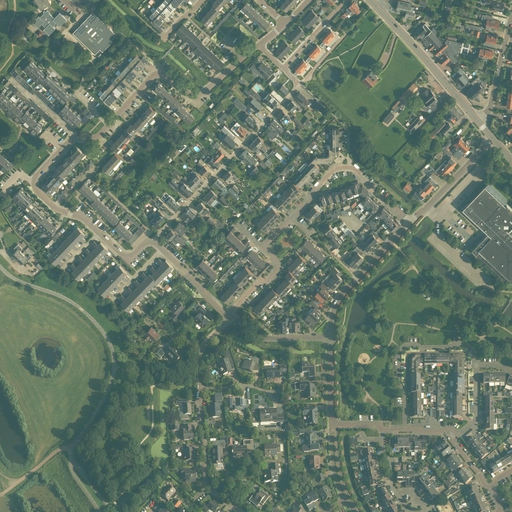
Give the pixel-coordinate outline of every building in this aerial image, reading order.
[(169,10),(171,12),(173,14),(176,12),(173,9),(174,8),(170,5),(170,4),(166,0),(163,0),(162,2),(170,9),(169,10)] [(170,5),(174,8),(177,5),(175,4),(176,3),(173,0),(166,0),(170,4),(170,5)] [(216,0),(212,5),(213,6),(218,10),(222,5),(216,0)] [(484,0),(483,3),(488,4),(487,10),(496,12),(497,10),(502,11),(502,10),(503,10),(504,8),(503,7),(504,4),(493,1),(492,0),(484,0)] [(290,6),(285,1),(281,6),(286,11),(290,6)] [(413,7),(410,6),(411,4),(398,1),(398,2),(396,2),(395,8),(396,8),(396,9),(406,12),(405,16),(413,18),(415,9),(413,9),(413,7)] [(162,2),(159,5),(164,10),(163,11),(167,15),(171,12),(169,10),(170,9),(162,2)] [(246,12),(251,6),(247,2),(241,8),(246,12)] [(344,17),(344,18),(357,5),(357,4),(356,3),(355,3),(354,2),(349,7),(348,7),(345,9),(347,11),(343,15),(345,17),(344,17)] [(449,8),(450,5),(444,4),(442,12),(446,13),(447,8),(449,8)] [(163,17),(167,21),(169,19),(166,16),(167,15),(163,11),(164,10),(159,5),(156,8),(164,16),(163,17)] [(361,9),(357,5),(344,18),(345,18),(346,18),(345,17),(349,14),(351,16),(354,12),(356,14),(361,9)] [(209,10),(215,16),(219,11),(218,10),(213,6),(209,10)] [(251,16),(256,11),(251,6),(246,12),(251,16)] [(157,18),(161,21),(164,18),(167,21),(163,17),(164,16),(156,8),(153,12),(158,17),(157,18)] [(47,10),(45,11),(44,10),(43,12),(44,13),(40,17),(38,16),(32,23),(37,28),(42,24),(45,27),(43,30),(49,35),(55,28),(53,26),(56,23),(60,27),(67,20),(59,12),(54,18),(49,13),(50,12),(47,10)] [(93,12),(88,17),(73,33),(95,54),(100,49),(102,51),(113,41),(111,40),(116,34),(105,24),(109,19),(100,10),(96,15),(93,12)] [(205,15),(211,20),(215,16),(209,10),(205,15)] [(430,21),(432,11),(425,10),(425,12),(424,15),(423,19),(430,21)] [(255,21),(261,15),(256,11),(251,16),(255,21)] [(307,16),(314,23),(319,17),(312,11),(307,16)] [(158,17),(153,12),(150,15),(153,18),(150,22),(161,32),(163,30),(161,28),(163,25),(160,22),(161,21),(157,18),(158,17)] [(483,22),(499,25),(500,21),(491,19),(492,15),(485,14),(483,22)] [(211,20),(205,15),(201,20),(207,25),(211,20)] [(260,25),(265,19),(261,15),(255,21),(260,25)] [(314,23),(307,16),(302,22),(309,28),(314,23)] [(265,19),(260,25),(264,29),(270,23),(265,19)] [(499,25),(483,22),(482,27),(495,30),(496,29),(498,30),(499,25)] [(422,39),(431,31),(425,23),(422,25),(414,32),(418,37),(419,36),(422,39)] [(179,37),(188,28),(183,24),(176,31),(180,34),(178,36),(179,37)] [(293,31),(300,38),(305,32),(298,26),(293,31)] [(188,28),(179,37),(180,38),(182,36),(185,39),(183,41),(184,42),(193,32),(188,28)] [(330,30),(326,34),(334,42),(338,37),(330,30)] [(300,38),(293,31),(288,37),(295,43),(300,38)] [(431,31),(422,39),(424,41),(423,42),(430,50),(431,48),(433,51),(437,55),(441,52),(444,49),(447,52),(446,54),(450,59),(449,60),(453,65),(458,60),(457,59),(462,43),(462,42),(463,42),(436,36),(431,31)] [(193,32),(184,42),(185,42),(187,40),(190,43),(188,45),(189,46),(197,37),(193,32)] [(326,34),(322,39),(330,46),(334,42),(326,34)] [(486,38),(486,41),(486,42),(487,42),(487,45),(492,47),(493,43),(495,44),(496,36),(487,34),(487,35),(484,34),(483,37),(486,38)] [(197,37),(189,46),(189,47),(191,44),(194,47),(191,50),(192,51),(202,41),(197,37)] [(202,41),(192,51),(193,52),(195,50),(198,52),(196,55),(197,55),(206,46),(201,42),(202,41)] [(279,46),(286,53),(291,47),(284,41),(279,46)] [(467,54),(470,44),(462,42),(462,43),(460,53),(467,54)] [(316,45),(312,49),(320,57),(324,52),(316,45)] [(206,46),(197,55),(198,56),(200,54),(203,57),(201,59),(202,60),(210,50),(206,46)] [(286,53),(279,46),(274,52),(281,58),(286,53)] [(478,53),(478,55),(477,58),(486,61),(487,57),(491,58),(493,51),(480,48),(479,50),(478,49),(477,53),(478,53)] [(312,49),(308,54),(316,61),(320,57),(312,49)] [(450,59),(446,54),(447,52),(444,49),(441,52),(443,54),(438,59),(443,65),(449,60),(450,59)] [(210,50),(202,60),(203,60),(204,58),(207,61),(206,63),(207,64),(215,55),(210,50)] [(136,55),(133,58),(138,63),(137,64),(142,68),(144,64),(147,67),(149,65),(145,61),(144,62),(136,55)] [(215,55),(207,64),(207,65),(209,63),(212,65),(210,67),(211,68),(220,59),(215,55)] [(27,73),(35,64),(33,62),(34,61),(30,57),(21,67),(27,73)] [(138,71),(141,74),(144,71),(141,69),(142,68),(137,64),(138,63),(133,58),(130,61),(138,69),(137,70),(138,71)] [(307,63),(310,66),(315,62),(311,58),(307,63)] [(218,70),(225,63),(220,59),(211,68),(212,69),(214,67),(217,70),(215,72),(217,73),(219,71),(218,70)] [(266,78),(272,71),(259,59),(251,68),(255,72),(256,71),(260,75),(261,73),(266,78)] [(302,60),(298,65),(304,69),(308,65),(302,60)] [(131,71),(135,74),(138,71),(137,70),(138,69),(130,61),(127,65),(132,70),(131,71)] [(35,64),(27,73),(31,76),(40,66),(39,65),(37,66),(35,64)] [(131,76),(135,80),(137,78),(134,76),(135,74),(131,71),(132,70),(127,65),(124,68),(132,75),(131,76)] [(298,65),(294,69),(300,74),(304,69),(298,65)] [(40,66),(31,76),(34,80),(42,71),(40,69),(42,68),(40,66)] [(461,69),(460,67),(454,72),(458,77),(456,79),(459,82),(458,83),(461,85),(462,85),(469,78),(463,71),(461,69)] [(125,78),(129,81),(132,78),(135,81),(135,80),(131,76),(132,75),(124,68),(121,71),(126,76),(125,78)] [(12,75),(15,78),(19,73),(15,69),(11,74),(12,75)] [(49,72),(48,70),(44,74),(42,71),(34,80),(38,83),(49,72)] [(125,83),(129,87),(131,85),(128,82),(129,81),(125,78),(126,76),(121,71),(118,75),(126,82),(125,83)] [(377,76),(375,74),(372,71),(362,80),(369,88),(377,80),(375,78),(377,76)] [(49,72),(38,83),(40,82),(43,85),(51,77),(49,75),(51,73),(49,72)] [(268,84),(275,76),(273,74),(265,81),(268,84)] [(119,84),(123,88),(126,85),(129,87),(125,83),(126,82),(118,75),(115,78),(120,83),(119,84)] [(485,79),(483,81),(481,80),(478,76),(471,82),(474,86),(467,92),(473,99),(474,97),(476,96),(484,89),(486,83),(487,80),(485,79)] [(51,77),(43,85),(47,89),(57,79),(55,77),(53,79),(51,77)] [(119,90),(123,94),(126,91),(122,89),(123,88),(119,84),(120,83),(115,78),(112,82),(120,89),(119,90)] [(57,79),(47,89),(51,92),(59,84),(57,82),(58,80),(57,79)] [(113,91),(117,94),(120,91),(123,94),(119,90),(120,89),(112,82),(109,85),(114,90),(113,91)] [(152,87),(153,88),(152,90),(156,94),(163,87),(158,82),(156,85),(156,84),(152,87)] [(284,94),(288,90),(282,84),(281,86),(278,83),(275,86),(284,94)] [(405,101),(418,87),(413,83),(401,97),(405,101)] [(59,84),(51,92),(55,96),(64,86),(63,84),(61,86),(59,84)] [(113,97),(117,101),(120,98),(117,95),(117,94),(113,91),(114,90),(109,85),(106,88),(114,95),(113,97)] [(64,86),(55,96),(58,100),(66,91),(64,89),(66,88),(64,86)] [(162,96),(168,91),(163,87),(156,94),(156,95),(158,93),(162,96)] [(107,97),(111,101),(114,98),(117,101),(113,97),(114,95),(106,88),(103,92),(108,96),(107,97)] [(247,96),(250,93),(245,88),(242,91),(247,96)] [(426,102),(435,95),(430,90),(429,91),(427,89),(422,93),(424,95),(422,97),(426,102)] [(66,91),(58,100),(62,103),(68,98),(72,93),(70,92),(69,93),(66,91)] [(167,101),(172,95),(168,91),(162,96),(167,101)] [(108,96),(103,92),(100,95),(108,102),(107,103),(111,107),(114,105),(111,102),(111,101),(107,97),(108,96)] [(305,108),(310,102),(300,92),(295,97),(297,99),(297,100),(305,108)] [(271,107),(277,101),(268,93),(262,99),(271,107)] [(6,94),(0,100),(0,103),(1,104),(0,104),(0,106),(1,107),(10,98),(6,94)] [(172,105),(177,99),(172,95),(167,101),(172,105)] [(429,108),(432,111),(438,105),(437,105),(435,103),(438,101),(434,96),(435,95),(426,102),(422,105),(427,110),(429,108)] [(10,98),(1,107),(2,109),(4,107),(6,109),(14,102),(10,98)] [(234,101),(243,111),(247,107),(237,98),(234,101)] [(257,111),(261,106),(253,98),(246,105),(249,108),(251,106),(257,111)] [(180,105),(182,103),(177,99),(172,105),(176,109),(180,105)] [(313,104),(322,113),(326,109),(316,100),(313,104)] [(297,111),(300,109),(296,106),(297,106),(292,101),(287,106),(292,111),(294,108),(297,111)] [(403,104),(400,101),(393,109),(396,112),(403,104)] [(14,102),(6,109),(8,111),(7,113),(8,115),(18,105),(14,102)] [(63,115),(70,107),(66,104),(57,113),(59,115),(60,113),(63,115)] [(451,115),(457,109),(453,104),(444,112),(447,116),(450,114),(451,115)] [(18,105),(8,115),(10,116),(12,115),(14,117),(21,109),(18,105)] [(176,109),(175,110),(180,115),(185,109),(180,105),(176,109)] [(145,111),(151,115),(155,111),(149,106),(145,111)] [(70,107),(63,115),(65,117),(63,119),(65,120),(74,111),(70,107)] [(87,116),(92,112),(87,108),(83,112),(87,116)] [(21,109),(14,117),(16,119),(14,120),(16,122),(27,110),(25,112),(21,109)] [(184,119),(190,113),(185,109),(180,115),(184,119)] [(457,109),(451,115),(452,116),(447,120),(449,122),(451,121),(452,122),(462,114),(457,109)] [(27,110),(16,122),(17,123),(21,120),(23,122),(30,114),(27,110)] [(288,121),(290,118),(283,110),(277,116),(282,120),(285,118),(288,121)] [(74,111),(65,120),(66,122),(68,120),(70,122),(78,114),(74,111)] [(141,115),(150,123),(154,119),(150,116),(151,115),(145,111),(141,115)] [(307,119),(303,123),(305,125),(305,124),(308,121),(312,117),(311,115),(306,111),(304,114),(308,118),(307,119)] [(222,121),(228,115),(225,112),(219,118),(222,121)] [(243,120),(250,127),(251,126),(252,126),(253,125),(253,124),(255,121),(254,120),(255,119),(252,116),(251,117),(248,114),(245,112),(243,114),(244,114),(241,117),(243,120)] [(394,116),(390,112),(383,119),(387,123),(394,116)] [(190,113),(184,119),(189,123),(194,117),(190,113)] [(30,114),(23,122),(25,124),(23,126),(25,127),(34,118),(30,114)] [(78,114),(70,122),(72,124),(71,126),(72,128),(81,118),(78,114)] [(137,120),(142,125),(146,120),(150,123),(141,115),(137,120)] [(304,126),(300,122),(295,117),(292,120),(298,125),(299,124),(300,125),(298,127),(300,128),(302,126),(302,127),(304,126)] [(417,117),(407,127),(413,132),(422,122),(417,117)] [(34,118),(25,127),(27,129),(28,127),(30,129),(38,121),(34,118)] [(142,125),(137,120),(133,124),(137,128),(138,129),(141,132),(142,130),(140,128),(142,125)] [(272,140),(278,133),(279,133),(283,128),(274,120),(269,124),(270,125),(268,127),(271,130),(267,135),(272,140)] [(38,121),(30,129),(32,131),(31,133),(33,134),(42,125),(38,121)] [(443,121),(429,135),(432,138),(433,137),(434,139),(436,136),(435,135),(446,124),(443,121)] [(247,132),(240,125),(237,122),(231,128),(238,135),(239,134),(242,137),(247,132)] [(131,123),(127,128),(132,133),(137,128),(131,123)] [(441,135),(444,138),(454,128),(449,123),(441,131),(443,132),(441,135)] [(235,136),(224,126),(221,129),(227,134),(222,139),(230,147),(235,142),(232,138),(235,136)] [(123,133),(128,137),(132,133),(127,128),(123,133)] [(294,136),(294,135),(288,129),(285,132),(292,138),(293,137),(294,136)] [(119,137),(124,142),(128,137),(123,133),(119,137)] [(264,151),(265,151),(266,149),(263,146),(264,145),(262,142),(263,141),(258,136),(254,141),(259,146),(264,151)] [(115,142),(120,147),(124,142),(119,137),(115,142)] [(454,146),(450,151),(454,154),(457,150),(460,147),(465,142),(460,138),(453,145),(454,146)] [(181,151),(187,145),(182,141),(176,147),(181,151)] [(265,151),(264,151),(259,146),(254,141),(249,146),(254,150),(257,152),(259,150),(265,155),(266,153),(265,151)] [(120,147),(115,142),(110,147),(116,151),(120,147)] [(460,147),(457,150),(462,155),(470,147),(468,145),(468,144),(466,142),(465,143),(465,142),(460,147)] [(126,144),(123,148),(126,151),(123,154),(126,157),(132,150),(126,144)] [(73,151),(81,158),(85,154),(75,145),(73,147),(75,148),(73,151)] [(451,152),(450,151),(449,151),(449,150),(447,148),(444,146),(440,149),(434,156),(437,159),(443,152),(442,151),(443,150),(449,156),(452,153),(451,152)] [(269,159),(277,151),(274,148),(266,157),(269,159)] [(218,149),(216,151),(212,155),(218,161),(224,154),(218,149)] [(254,164),(256,162),(257,161),(254,158),(245,149),(242,153),(254,164)] [(333,160),(339,154),(339,150),(334,150),(334,149),(329,150),(329,155),(328,156),(333,160)] [(454,154),(453,154),(458,159),(462,155),(457,150),(454,154)] [(68,153),(78,162),(81,158),(73,151),(71,153),(69,151),(68,153)] [(282,156),(277,151),(274,154),(279,160),(282,156)] [(66,158),(74,166),(78,162),(68,153),(66,154),(68,156),(66,158)] [(111,158),(116,163),(121,159),(115,153),(111,158)] [(254,164),(242,153),(239,156),(248,164),(251,166),(248,170),(252,174),(258,168),(254,164)] [(214,168),(219,162),(213,156),(211,158),(208,156),(204,160),(207,162),(208,162),(214,168)] [(322,157),(317,157),(316,156),(312,160),(316,164),(317,162),(322,162),(322,157)] [(322,162),(327,162),(329,164),(333,160),(328,156),(327,157),(322,157),(322,162)] [(451,157),(447,160),(446,159),(442,163),(449,171),(451,168),(452,169),(454,167),(453,166),(457,163),(451,157)] [(61,160),(71,170),(74,166),(66,158),(64,160),(62,159),(61,160)] [(107,163),(115,170),(112,168),(116,163),(111,158),(107,163)] [(204,176),(209,171),(202,164),(204,162),(200,158),(198,160),(199,161),(197,163),(202,168),(199,171),(204,176)] [(7,160),(0,167),(0,171),(2,173),(3,172),(7,167),(10,170),(15,164),(11,161),(10,162),(7,160)] [(59,166),(67,173),(71,170),(61,160),(59,162),(61,163),(59,166)] [(266,164),(262,161),(263,161),(262,160),(259,163),(264,169),(267,166),(266,164)] [(317,173),(319,171),(317,169),(319,167),(316,164),(312,160),(309,163),(308,162),(307,163),(308,164),(317,173)] [(311,175),(313,173),(316,175),(317,173),(308,164),(305,162),(302,165),(304,168),(311,175)] [(115,170),(107,163),(102,167),(111,175),(115,170)] [(424,166),(432,173),(435,170),(430,165),(428,163),(424,166)] [(444,176),(449,171),(442,163),(444,166),(440,170),(439,169),(439,168),(437,170),(437,171),(436,172),(439,176),(442,173),(444,176)] [(54,168),(63,177),(67,173),(59,166),(57,168),(55,166),(54,168)] [(432,173),(424,166),(420,171),(424,175),(426,173),(429,176),(432,173)] [(53,175),(62,182),(65,179),(63,177),(54,168),(52,169),(55,173),(53,175)] [(300,172),(310,181),(312,179),(309,177),(311,175),(304,168),(300,172)] [(197,183),(201,179),(193,170),(192,171),(192,170),(189,174),(189,175),(192,177),(192,178),(197,183)] [(235,180),(237,178),(233,175),(228,171),(223,177),(227,181),(231,177),(235,180)] [(310,181),(300,172),(297,176),(304,183),(306,181),(308,183),(310,181)] [(153,173),(148,178),(151,181),(156,176),(153,173)] [(48,177),(58,186),(62,182),(53,175),(51,177),(50,175),(48,177)] [(304,183),(297,176),(293,180),(302,189),(304,187),(302,185),(304,183)] [(46,182),(54,190),(58,186),(48,177),(47,179),(48,180),(46,182)] [(169,181),(170,182),(170,183),(169,182),(167,183),(170,186),(176,192),(177,191),(178,193),(180,191),(186,197),(192,192),(184,184),(181,187),(175,182),(175,181),(173,179),(172,180),(171,178),(169,181)] [(192,178),(187,182),(193,188),(197,183),(192,178)] [(424,186),(430,191),(435,186),(434,186),(437,183),(431,178),(426,183),(427,184),(424,186)] [(221,192),(225,187),(217,179),(213,184),(221,192)] [(359,186),(358,181),(351,183),(352,185),(350,186),(352,193),(353,193),(358,191),(356,188),(360,187),(359,186)] [(54,190),(46,182),(44,185),(43,183),(41,185),(43,186),(45,188),(51,194),(54,190)] [(84,192),(89,187),(84,182),(79,188),(84,192)] [(289,187),(296,193),(298,191),(300,192),(301,191),(293,183),(289,187)] [(486,184),(484,185),(462,208),(488,232),(485,235),(472,249),(504,280),(506,277),(511,282),(511,208),(506,203),(505,198),(489,183),(486,184)] [(231,188),(239,196),(243,191),(240,189),(239,190),(234,185),(231,188)] [(365,196),(368,193),(368,191),(362,185),(359,186),(360,187),(356,188),(358,191),(358,193),(361,192),(365,196)] [(350,186),(347,187),(347,188),(344,189),(346,196),(353,194),(353,193),(352,193),(350,186)] [(430,191),(424,186),(423,188),(421,186),(414,193),(421,200),(430,191)] [(89,187),(84,192),(88,197),(94,191),(89,187)] [(230,187),(228,189),(229,190),(228,191),(227,191),(230,194),(232,196),(235,199),(237,197),(239,196),(231,188),(230,187)] [(296,193),(289,187),(285,191),(294,199),(295,197),(294,195),(296,193)] [(16,201),(24,193),(22,191),(23,189),(22,188),(12,198),(16,201)] [(341,202),(347,199),(346,196),(344,189),(341,190),(341,191),(338,192),(340,199),(341,202)] [(210,204),(217,196),(211,190),(203,198),(210,204)] [(94,191),(88,197),(93,201),(91,202),(98,195),(94,191)] [(294,199),(285,191),(282,194),(288,201),(290,198),(292,200),(294,199)] [(338,192),(334,193),(333,192),(331,193),(333,201),(334,202),(340,199),(338,192)] [(24,193),(16,201),(20,205),(29,195),(28,194),(26,195),(24,193)] [(324,206),(327,205),(324,195),(322,195),(321,193),(318,195),(319,199),(317,200),(314,202),(320,207),(322,209),(324,207),(324,206)] [(324,195),(327,205),(328,206),(331,205),(330,202),(333,201),(331,193),(327,195),(327,194),(324,195)] [(371,198),(369,197),(370,196),(368,193),(365,196),(362,200),(359,202),(363,206),(365,204),(371,198)] [(288,201),(282,194),(278,198),(286,206),(288,205),(286,203),(288,201)] [(24,208),(31,200),(29,198),(31,197),(29,195),(20,205),(24,208)] [(98,195),(91,202),(96,207),(101,201),(97,197),(98,195)] [(155,202),(152,199),(151,197),(150,198),(149,196),(147,198),(148,200),(153,205),(156,202),(155,202)] [(174,210),(179,205),(170,196),(165,202),(174,210)] [(239,212),(228,202),(222,196),(218,199),(224,205),(226,204),(225,206),(226,207),(227,206),(228,207),(229,206),(233,210),(235,212),(236,213),(235,213),(237,216),(240,213),(239,213),(239,212)] [(286,206),(278,198),(274,202),(281,209),(283,206),(285,208),(286,206)] [(363,206),(367,210),(369,208),(376,201),(374,199),(372,200),(371,198),(365,204),(363,206)] [(24,208),(22,210),(26,213),(37,202),(35,201),(34,202),(31,200),(24,208)] [(101,201),(96,207),(100,211),(106,205),(101,201)] [(369,208),(367,210),(371,214),(379,206),(377,204),(378,203),(376,201),(369,208)] [(37,202),(26,213),(29,217),(37,209),(35,207),(38,204),(37,202)] [(204,215),(206,213),(203,211),(206,208),(201,202),(196,208),(204,215)] [(316,215),(319,211),(317,209),(320,207),(314,202),(310,207),(311,208),(310,210),(316,215)] [(106,205),(100,211),(105,215),(110,210),(106,205)] [(268,211),(275,218),(277,216),(281,219),(283,217),(272,207),(268,211)] [(381,217),(388,210),(386,208),(385,209),(383,207),(377,213),(381,217)] [(160,221),(165,216),(160,211),(159,210),(156,212),(152,208),(150,211),(153,214),(155,216),(160,221)] [(37,209),(29,217),(33,221),(43,211),(41,209),(39,211),(37,209)] [(195,223),(198,219),(194,215),(195,214),(189,209),(185,213),(185,214),(182,217),(191,225),(194,222),(195,223)] [(110,210),(105,215),(109,219),(115,214),(110,210)] [(310,210),(308,211),(307,210),(302,215),(307,220),(310,217),(312,219),(316,215),(310,210)] [(388,210),(381,217),(385,221),(385,220),(385,221),(391,215),(389,213),(390,212),(388,210)] [(37,224),(45,216),(43,214),(44,212),(43,211),(33,221),(37,224)] [(275,218),(268,211),(265,215),(275,225),(277,223),(273,220),(275,218)] [(115,214),(109,219),(114,224),(119,218),(115,214)] [(275,225),(265,215),(261,219),(268,226),(270,223),(273,227),(275,225)] [(388,226),(393,220),(392,218),(393,217),(391,215),(385,221),(385,220),(385,221),(384,222),(388,226)] [(45,216),(37,224),(41,228),(50,218),(49,217),(47,218),(45,216)] [(155,216),(150,221),(155,225),(160,221),(155,216)] [(210,225),(210,224),(211,225),(213,227),(216,224),(214,222),(209,217),(206,220),(210,225)] [(50,218),(41,228),(44,232),(52,223),(50,221),(52,220),(50,218)] [(268,226),(261,219),(257,223),(267,233),(269,231),(266,228),(268,226)] [(395,222),(393,220),(388,226),(386,228),(390,232),(391,231),(393,233),(401,225),(396,220),(395,222)] [(118,231),(124,226),(119,221),(114,227),(118,231)] [(181,233),(182,235),(180,237),(185,242),(194,250),(195,249),(189,244),(190,243),(187,240),(187,239),(182,235),(184,232),(183,231),(185,228),(179,222),(174,228),(180,234),(181,233)] [(54,225),(52,223),(44,232),(51,238),(56,232),(53,230),(58,225),(56,224),(54,225)] [(327,233),(333,228),(329,224),(327,226),(325,223),(320,228),(324,233),(325,232),(327,233)] [(124,226),(118,231),(123,235),(128,230),(124,226)] [(73,230),(81,238),(80,239),(82,241),(84,238),(82,236),(85,234),(77,227),(74,230),(73,229),(73,230)] [(224,233),(226,235),(223,237),(227,241),(234,234),(232,232),(235,229),(234,227),(230,231),(228,229),(224,233)] [(333,228),(327,233),(328,235),(327,236),(329,239),(335,234),(336,232),(333,228)] [(73,231),(70,234),(77,241),(80,239),(81,238),(73,230),(72,230),(73,231)] [(128,230),(123,235),(127,240),(128,240),(130,238),(131,236),(133,234),(128,230)] [(177,235),(176,235),(175,234),(171,230),(166,236),(168,238),(167,240),(174,248),(177,245),(176,244),(179,241),(182,244),(184,241),(177,235)] [(367,240),(374,246),(377,243),(376,242),(379,240),(373,235),(374,233),(372,231),(369,234),(371,236),(367,240)] [(231,245),(241,235),(240,233),(236,236),(234,234),(227,241),(231,245)] [(66,236),(65,237),(74,245),(73,246),(75,248),(77,246),(75,244),(77,241),(70,234),(67,237),(66,236)] [(331,244),(338,238),(335,234),(329,239),(330,240),(329,242),(331,244)] [(235,249),(242,242),(240,240),(243,236),(241,235),(231,245),(235,249)] [(340,236),(338,238),(331,244),(333,246),(334,245),(336,247),(344,240),(340,236)] [(66,239),(63,242),(70,249),(73,246),(74,245),(65,237),(65,238),(66,239)] [(305,251),(311,244),(307,239),(297,249),(299,251),(302,248),(305,251)] [(242,242),(235,249),(239,253),(249,242),(247,240),(244,244),(242,242)] [(362,245),(367,249),(368,251),(370,249),(371,249),(374,246),(367,240),(364,243),(362,241),(358,246),(360,248),(362,245)] [(59,244),(58,245),(66,253),(65,254),(67,256),(70,253),(68,251),(70,249),(63,242),(60,245),(59,244)] [(98,245),(97,246),(105,254),(106,253),(105,252),(108,249),(101,242),(98,245)] [(96,247),(93,249),(101,256),(103,253),(105,255),(105,254),(97,246),(98,245),(96,243),(94,245),(96,247)] [(22,248),(20,246),(18,244),(14,248),(16,250),(11,255),(16,259),(22,253),(20,251),(22,248)] [(311,244),(305,251),(307,253),(304,256),(306,258),(316,248),(311,244)] [(59,246),(56,249),(63,256),(65,254),(66,253),(58,245),(57,245),(59,246)] [(353,256),(359,263),(364,258),(359,254),(361,251),(356,246),(352,250),(355,253),(353,256)] [(316,248),(306,258),(308,260),(311,257),(314,259),(320,252),(316,248)] [(52,251),(51,252),(59,260),(58,261),(60,263),(63,261),(60,259),(63,256),(56,249),(53,252),(52,251)] [(91,252),(90,253),(97,260),(98,261),(99,261),(98,259),(101,256),(93,249),(91,252)] [(250,261),(256,254),(252,249),(242,259),(244,261),(247,258),(250,261)] [(89,254),(86,257),(93,264),(96,261),(97,262),(98,261),(97,260),(90,253),(91,252),(89,250),(87,252),(89,254)] [(295,259),(302,265),(306,261),(295,251),(294,253),(297,256),(295,259)] [(48,257),(55,264),(56,264),(58,261),(59,260),(51,252),(50,253),(51,254),(48,257)] [(320,252),(314,259),(317,262),(313,265),(315,267),(325,257),(320,252)] [(22,253),(16,259),(21,264),(25,259),(27,261),(31,257),(29,255),(27,257),(22,253)] [(256,254),(250,261),(252,263),(249,266),(251,268),(261,258),(256,254)] [(359,263),(353,256),(350,254),(347,257),(347,256),(343,261),(348,266),(350,263),(355,267),(359,263)] [(83,259),(82,261),(91,269),(92,268),(90,267),(93,264),(86,257),(83,259)] [(288,259),(298,269),(302,265),(295,259),(293,261),(289,257),(288,259)] [(81,262),(79,264),(86,271),(89,268),(90,270),(91,269),(82,261),(83,259),(82,258),(79,260),(81,262)] [(261,258),(251,268),(253,270),(256,267),(259,269),(265,263),(261,258)] [(200,269),(206,263),(202,259),(194,267),(196,269),(198,267),(200,269)] [(298,269),(288,259),(286,261),(290,264),(288,266),(295,273),(298,269)] [(161,265),(158,267),(166,274),(169,271),(170,272),(162,264),(163,262),(161,260),(159,263),(161,265)] [(163,262),(162,264),(170,272),(171,271),(170,270),(173,267),(166,260),(163,262)] [(202,275),(210,267),(206,263),(200,269),(202,271),(201,273),(202,275)] [(76,267),(75,268),(84,276),(83,274),(86,271),(79,264),(76,267)] [(74,269),(71,272),(79,279),(82,276),(83,277),(84,276),(75,268),(76,267),(74,265),(72,267),(74,269)] [(115,268),(123,276),(122,278),(124,280),(126,277),(124,276),(127,273),(119,265),(116,269),(115,268)] [(334,266),(332,269),(329,271),(333,275),(331,277),(338,283),(340,283),(342,281),(342,279),(339,276),(341,273),(334,266)] [(156,270),(155,271),(163,279),(164,279),(163,277),(166,274),(158,267),(156,270)] [(208,277),(214,270),(210,267),(202,275),(204,277),(206,275),(208,277)] [(241,271),(248,277),(250,275),(252,277),(254,275),(245,267),(241,271)] [(115,270),(112,273),(119,280),(122,278),(123,276),(115,268),(114,269),(115,270)] [(154,272),(151,275),(157,280),(157,281),(158,282),(161,279),(163,280),(163,279),(155,271),(156,270),(154,268),(152,270),(154,272)] [(285,275),(293,283),(294,283),(292,281),(296,277),(287,269),(286,271),(287,273),(285,275)] [(208,277),(209,278),(210,279),(208,281),(210,282),(213,280),(214,282),(217,279),(216,277),(218,274),(214,270),(208,277)] [(93,271),(86,278),(89,281),(96,275),(93,271)] [(248,277),(241,271),(238,275),(246,283),(248,281),(246,279),(248,277)] [(108,275),(107,276),(116,284),(114,285),(116,287),(119,285),(117,283),(119,280),(112,273),(109,276),(108,275)] [(145,278),(142,281),(150,288),(153,285),(154,286),(155,285),(146,277),(147,276),(145,274),(143,276),(145,278)] [(147,276),(146,277),(155,285),(154,284),(157,281),(157,280),(151,275),(150,274),(147,276)] [(333,288),(338,283),(331,277),(328,274),(322,281),(327,286),(329,284),(333,288)] [(246,283),(238,275),(234,279),(242,287),(241,285),(243,283),(244,284),(246,283)] [(283,281),(290,287),(293,283),(285,275),(284,277),(285,278),(283,281)] [(108,278),(105,281),(112,288),(114,285),(116,284),(107,276),(107,277),(108,278)] [(242,287),(234,279),(236,281),(232,284),(240,292),(242,291),(240,289),(242,287)] [(101,282),(100,283),(108,291),(107,293),(109,294),(111,292),(109,290),(112,288),(105,281),(102,283),(101,282)] [(140,283),(139,285),(147,293),(148,292),(147,291),(150,288),(142,281),(140,283)] [(278,283),(286,291),(290,287),(283,281),(281,283),(279,281),(278,283)] [(138,286),(135,288),(143,295),(145,292),(147,294),(147,293),(139,285),(140,283),(138,282),(136,284),(138,286)] [(317,291),(324,298),(328,293),(324,289),(326,286),(322,282),(318,286),(320,288),(317,291)] [(100,285),(97,288),(105,295),(107,293),(108,291),(100,283),(99,284),(100,285)] [(286,291),(278,283),(276,284),(278,286),(276,288),(282,295),(286,291)] [(240,292),(232,284),(228,288),(235,295),(237,292),(239,294),(240,292)] [(133,291),(132,292),(140,300),(141,300),(140,298),(143,295),(135,288),(133,291)] [(235,295),(228,288),(224,292),(233,300),(234,298),(233,297),(235,295)] [(267,291),(275,299),(279,295),(272,288),(270,291),(268,289),(267,291)] [(130,293),(128,296),(135,303),(138,300),(139,301),(140,300),(132,292),(133,291),(131,289),(128,291),(130,293)] [(275,299),(267,291),(265,292),(267,294),(265,296),(271,303),(275,299)] [(324,298),(317,291),(315,294),(313,292),(309,296),(313,300),(315,298),(320,302),(324,298)] [(233,300),(224,292),(221,296),(227,303),(229,300),(231,302),(233,300)] [(125,298),(124,300),(133,308),(134,307),(133,306),(135,303),(128,296),(125,298)] [(271,303),(265,296),(262,299),(261,297),(259,298),(267,306),(271,303)] [(123,301),(121,303),(128,310),(131,307),(132,308),(133,308),(124,300),(125,298),(124,297),(121,299),(123,301)] [(267,306),(259,298),(257,300),(259,302),(257,304),(264,310),(267,306)] [(309,313),(316,320),(320,315),(315,310),(319,306),(312,299),(309,302),(315,307),(309,313)] [(175,319),(181,314),(179,311),(184,305),(179,300),(176,303),(174,301),(170,306),(175,311),(171,315),(175,319)] [(201,305),(200,305),(198,303),(194,307),(197,309),(199,312),(193,318),(202,327),(209,320),(203,314),(207,311),(201,305)] [(264,310),(257,304),(255,306),(253,305),(251,306),(260,314),(264,310)] [(316,320),(309,313),(304,318),(301,315),(299,317),(300,318),(304,322),(306,320),(311,325),(316,320)] [(164,324),(159,319),(156,316),(153,319),(162,327),(164,324)] [(289,323),(289,318),(289,317),(283,317),(283,320),(279,320),(279,330),(286,330),(285,323),(289,323)] [(289,318),(289,323),(289,327),(292,327),(292,330),(299,329),(299,325),(298,325),(298,321),(295,321),(295,318),(289,318)] [(154,340),(156,337),(158,339),(161,336),(159,334),(151,327),(146,332),(147,333),(143,337),(146,340),(150,336),(154,340)] [(163,348),(161,350),(160,349),(157,352),(158,353),(156,355),(161,359),(165,354),(175,364),(182,357),(172,347),(167,351),(163,348)] [(220,365),(221,370),(220,372),(222,372),(223,375),(229,373),(231,369),(229,363),(232,362),(229,351),(225,352),(226,354),(223,355),(225,360),(221,362),(220,365)] [(409,366),(417,366),(417,364),(419,362),(424,362),(424,356),(424,354),(424,356),(422,356),(422,354),(415,354),(415,355),(413,357),(412,357),(409,360),(409,366)] [(456,366),(464,366),(464,359),(461,356),(460,357),(458,355),(458,354),(451,354),(451,356),(449,356),(449,354),(449,356),(448,356),(448,362),(449,362),(454,362),(456,364),(456,366)] [(258,364),(258,361),(251,358),(249,362),(245,360),(242,366),(245,367),(243,370),(252,373),(255,364),(258,364)] [(308,377),(315,377),(314,367),(308,367),(308,363),(302,363),(302,373),(308,373),(308,377)] [(279,369),(273,369),(273,366),(267,366),(267,369),(266,369),(267,379),(280,378),(279,374),(285,374),(285,366),(279,366),(279,369)] [(417,366),(409,366),(409,376),(418,376),(418,375),(418,369),(417,369),(417,366)] [(455,376),(464,376),(464,366),(456,366),(456,369),(455,369),(455,375),(455,376)] [(505,384),(506,384),(509,378),(505,377),(505,373),(499,373),(499,384),(505,384)] [(300,383),(294,384),(295,392),(300,391),(300,392),(306,391),(306,399),(316,398),(315,386),(308,386),(308,382),(300,383)] [(222,405),(221,404),(223,404),(223,400),(221,400),(221,395),(214,395),(215,406),(210,406),(211,418),(219,418),(219,406),(222,405)] [(237,411),(247,410),(247,400),(240,401),(240,397),(232,398),(232,407),(237,407),(237,411)] [(191,405),(188,405),(188,400),(185,401),(178,401),(178,402),(177,402),(175,405),(181,405),(181,406),(183,406),(183,413),(179,413),(180,420),(189,419),(189,415),(191,415),(191,405)] [(308,424),(317,423),(317,408),(303,408),(303,415),(307,415),(308,424)] [(283,422),(283,415),(276,416),(276,410),(266,411),(266,410),(260,410),(261,420),(269,420),(270,422),(276,421),(276,423),(279,422),(279,427),(283,426),(283,422)] [(184,440),(193,440),(192,430),(192,427),(184,427),(184,431),(183,431),(184,440)] [(306,434),(307,446),(305,446),(304,446),(303,447),(302,448),(302,449),(302,450),(302,451),(303,452),(304,453),(312,452),(311,450),(319,450),(318,443),(314,443),(313,433),(311,433),(311,430),(299,431),(300,435),(306,434)] [(477,442),(476,441),(477,439),(478,439),(476,436),(474,438),(472,440),(469,441),(467,443),(471,448),(477,442),(479,440),(477,442)] [(214,465),(217,465),(218,468),(223,468),(222,448),(225,448),(225,445),(228,445),(228,438),(220,439),(221,442),(216,442),(217,449),(213,449),(214,465)] [(437,455),(446,447),(443,443),(444,441),(442,438),(437,443),(439,445),(435,448),(438,451),(435,453),(437,455)] [(403,448),(403,439),(397,439),(397,442),(394,442),(394,449),(397,449),(397,448),(403,448)] [(477,442),(471,448),(474,452),(480,447),(482,445),(483,445),(479,440),(477,442)] [(252,441),(245,441),(243,441),(244,447),(232,448),(233,457),(247,456),(247,453),(253,453),(252,441)] [(185,461),(194,461),(194,449),(189,449),(189,445),(183,446),(183,450),(185,450),(185,461)] [(264,446),(265,448),(264,448),(265,456),(276,456),(276,453),(280,453),(279,445),(275,445),(264,446)] [(480,447),(474,452),(478,456),(484,451),(486,449),(482,445),(480,447)] [(437,455),(440,453),(444,458),(447,455),(449,457),(454,453),(452,450),(450,452),(446,447),(437,455)] [(363,456),(364,456),(364,460),(372,458),(371,455),(373,455),(371,449),(362,451),(361,451),(361,452),(360,453),(360,454),(361,455),(362,456),(363,456)] [(484,451),(478,456),(481,460),(489,453),(486,449),(484,451)] [(451,467),(458,461),(454,456),(447,462),(451,467)] [(503,458),(507,465),(511,462),(508,456),(503,458)] [(310,470),(320,470),(319,458),(309,458),(310,470)] [(499,461),(503,468),(507,465),(503,458),(499,461)] [(458,461),(451,467),(455,472),(462,466),(458,461)] [(494,464),(498,471),(503,468),(499,461),(494,464)] [(376,463),(361,466),(363,466),(364,471),(374,469),(373,466),(376,466),(376,463)] [(276,474),(279,474),(279,464),(271,464),(272,472),(264,473),(265,483),(270,482),(272,484),(273,482),(277,482),(276,474)] [(489,473),(492,472),(493,474),(498,471),(494,464),(490,467),(489,466),(487,465),(484,467),(489,473)] [(460,481),(468,474),(464,469),(457,475),(457,477),(460,481)] [(186,483),(196,482),(195,473),(189,473),(189,470),(181,470),(182,474),(185,474),(186,483)] [(408,471),(408,489),(411,489),(411,483),(414,483),(414,477),(417,477),(416,475),(414,475),(414,473),(409,473),(409,471),(408,471)] [(450,479),(453,475),(451,473),(446,478),(448,480),(444,483),(447,487),(448,485),(447,484),(451,481),(450,479)] [(468,474),(460,481),(461,479),(465,484),(472,478),(468,474)] [(420,487),(428,482),(430,480),(427,476),(425,477),(421,479),(420,477),(417,477),(414,477),(414,483),(417,483),(420,487)] [(376,491),(376,489),(379,488),(378,483),(377,483),(376,480),(369,482),(370,487),(373,487),(373,490),(374,492),(376,491)] [(417,493),(419,495),(433,485),(435,483),(434,482),(430,485),(428,482),(420,487),(422,490),(417,493)] [(421,498),(425,494),(427,497),(436,490),(438,489),(435,484),(435,483),(433,485),(419,495),(421,498)] [(168,501),(170,499),(171,499),(173,499),(178,494),(169,485),(161,494),(168,501)] [(467,490),(467,491),(469,496),(477,492),(476,489),(478,488),(477,486),(467,490)] [(324,502),(331,497),(325,487),(318,492),(324,502)] [(381,501),(382,500),(381,500),(384,499),(390,496),(385,488),(376,493),(378,497),(378,496),(381,501)] [(436,490),(427,497),(431,502),(434,499),(435,502),(441,498),(439,495),(438,496),(435,491),(438,489),(436,490)] [(263,505),(269,497),(261,491),(257,496),(254,494),(249,501),(257,506),(259,503),(263,505)] [(313,503),(318,500),(313,492),(304,497),(306,500),(303,501),(309,511),(316,507),(313,503)] [(471,501),(482,497),(481,494),(478,495),(477,492),(469,496),(471,501)] [(380,508),(391,501),(390,499),(391,498),(390,496),(384,499),(381,500),(382,500),(383,503),(380,505),(381,506),(379,507),(380,508)] [(473,506),(482,503),(480,499),(483,498),(482,497),(471,501),(473,506)] [(179,507),(181,504),(177,500),(172,506),(177,509),(177,510),(179,507)] [(391,501),(380,508),(379,509),(380,511),(386,508),(387,510),(395,506),(394,503),(393,504),(391,501)] [(211,502),(210,504),(208,502),(203,510),(206,511),(208,511),(210,510),(212,511),(215,511),(219,507),(211,502)] [(303,511),(300,509),(302,507),(295,502),(292,506),(295,508),(292,511),(303,511)] [(475,511),(486,507),(485,504),(482,505),(482,503),(473,506),(475,511)]
